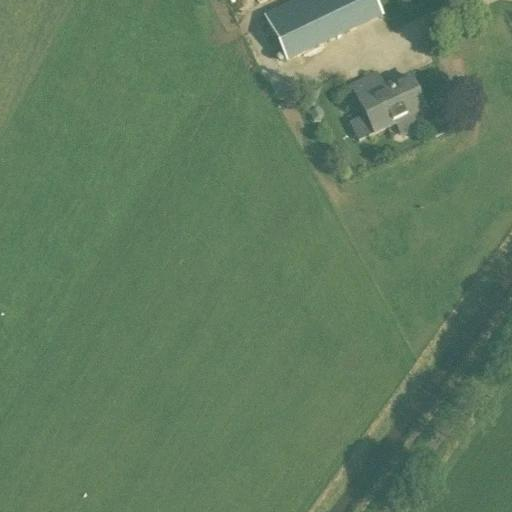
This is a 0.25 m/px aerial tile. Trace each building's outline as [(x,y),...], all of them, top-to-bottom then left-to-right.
[(307,0),(265,20),(286,63),(380,18),(370,0),(307,0)] [(511,0),(478,0),(483,12),(511,1),(511,0)] [(430,122),(409,79),(383,91),(376,77),(350,89),(373,135),(394,125),(400,137),(430,122)] [(318,108),(312,107),(309,111),(307,113),(312,122),(319,123),(323,117),(318,108)] [(452,123),(446,113),(434,120),(440,130),(452,123)]
